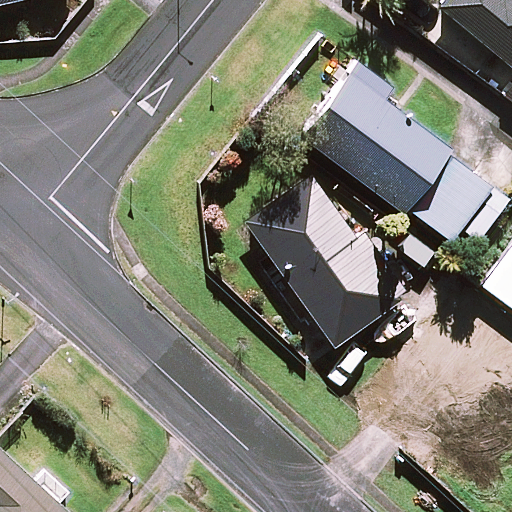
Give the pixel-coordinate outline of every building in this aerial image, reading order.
[(0,0),(0,8),(4,11),(31,14),(41,0),(0,0)] [(511,0),(432,0),(431,2),(511,68),(511,75),(500,90),(511,99),(511,0)] [(378,84),(346,60),(292,131),(392,207),(396,200),(443,236),(484,182),(370,94),(378,84)] [(392,288),(300,166),(229,219),(321,341),(392,288)] [(511,237),(509,235),(476,283),(511,307),(511,237)] [(511,326),(436,271),(398,324),(490,391),(502,374),(511,381),(511,326)] [(0,511),(70,511),(0,446),(0,511)]
